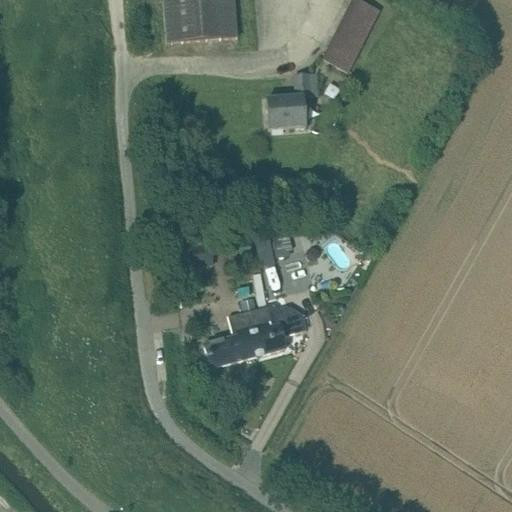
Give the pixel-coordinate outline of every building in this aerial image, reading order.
[(161,0),(165,47),(236,42),(232,0),(161,0)] [(341,76),(374,17),(352,5),(319,64),(341,76)] [(268,135),(288,133),(305,132),(302,100),(315,99),(314,77),(294,79),(295,101),(266,104),(268,135)] [(174,275),(176,275),(212,270),(209,248),(173,253),(171,254),(174,275)] [(251,302),(239,306),(243,317),(246,316),(250,315),(254,314),(251,302)] [(254,314),(246,316),(259,359),(284,352),(281,341),(305,334),(300,319),(285,311),(275,314),(275,312),(271,313),(270,310),(266,311),(254,314)] [(232,339),(201,348),(208,374),(233,367),(259,359),(246,316),(243,317),(227,321),(232,339)]
